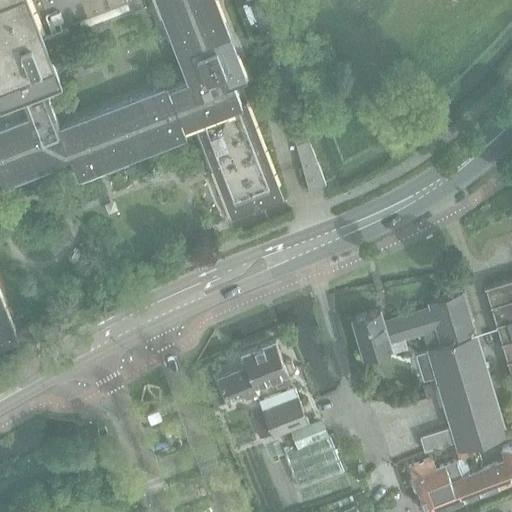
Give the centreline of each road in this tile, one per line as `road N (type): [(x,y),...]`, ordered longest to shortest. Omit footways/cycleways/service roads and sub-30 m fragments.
road 1 (residential): [(306,247),(361,431),(428,413)]
road 2 (tertiary): [(306,247),(404,205),(511,115)]
road 3 (residential): [(225,511),(155,325)]
road 4 (residential): [(102,350),(164,511)]
road 5 (tertiary): [(155,325),(268,275),(306,247)]
road 6 (tertiary): [(306,247),(257,257),(147,302)]
